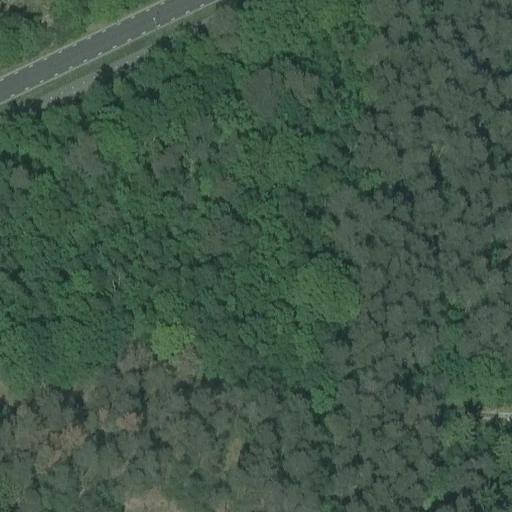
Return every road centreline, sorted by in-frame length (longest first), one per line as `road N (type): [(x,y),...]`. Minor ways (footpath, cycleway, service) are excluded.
road 1 (track): [(511,421),(369,414),(180,363),(0,374)]
road 2 (tertiary): [(0,94),(200,0)]
